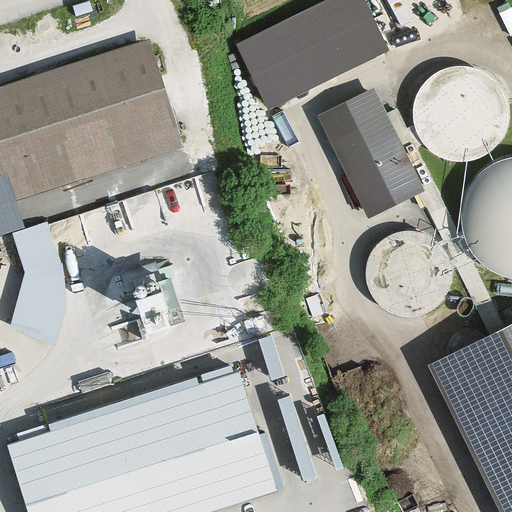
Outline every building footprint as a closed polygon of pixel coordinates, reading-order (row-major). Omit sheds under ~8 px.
[(363,0),(322,0),(239,41),(268,103),(385,44),(363,0)] [(152,40),(0,87),(0,173),(9,201),(185,145),(152,40)] [(479,153),(492,144),(502,132),(507,117),(508,101),(502,85),(492,72),(478,64),(461,60),(445,63),(431,70),(420,81),(413,95),(411,110),(415,126),(422,139),(434,149),(448,155),(464,157),(479,153)] [(378,83),(316,110),(367,209),(422,179),(378,83)] [(511,178),(509,180),(497,193),(490,210),(489,228),(494,245),(504,260),(511,265),(511,178)] [(458,282),(458,269),(454,256),(446,246),(435,239),(422,236),(409,238),(397,244),(389,252),(384,263),(382,275),(384,286),(390,297),(398,305),(408,310),(420,312),(433,310),(444,304),(453,294),(458,282)] [(306,367),(293,326),(269,333),(281,374),(306,367)] [(511,342),(455,367),(511,501),(511,342)] [(238,372),(8,443),(28,511),(209,511),(275,492),(238,372)]
